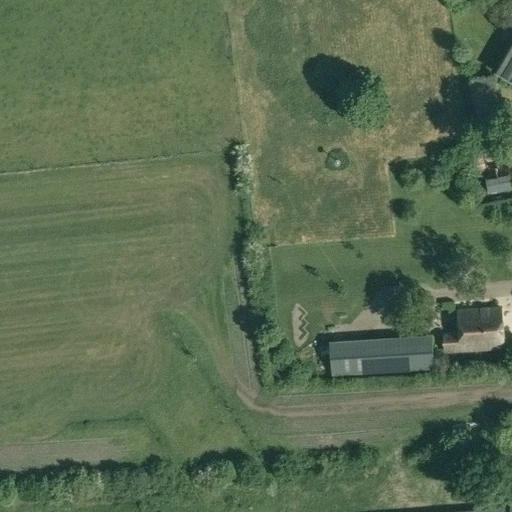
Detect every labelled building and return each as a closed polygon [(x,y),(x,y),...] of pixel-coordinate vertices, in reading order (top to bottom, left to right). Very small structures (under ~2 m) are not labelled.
[(511,46),(497,72),(511,80),(511,46)] [(478,121),(480,121),(481,129),(499,127),(498,118),(501,118),(495,75),(472,79),(478,121)] [(508,168),(504,136),(480,140),(485,171),(484,171),(487,194),(511,189),(511,172),(511,168),(508,168)] [(504,348),(501,308),(458,311),(460,338),(444,339),(445,352),(504,348)] [(434,368),(432,335),(329,342),(332,375),(434,368)]
